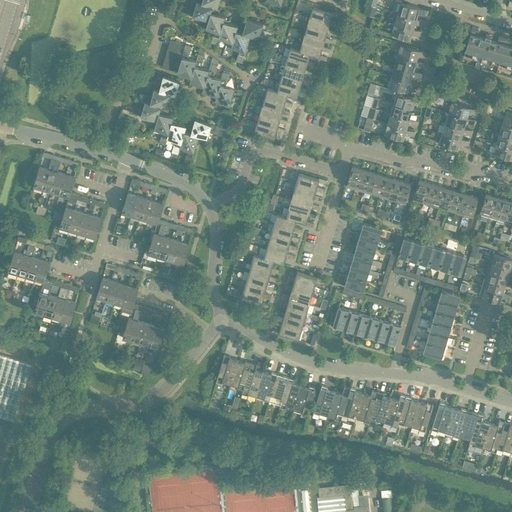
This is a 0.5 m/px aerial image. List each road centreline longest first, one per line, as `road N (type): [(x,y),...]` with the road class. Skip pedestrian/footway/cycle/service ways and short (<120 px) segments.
road 1 (residential): [(511,403),(412,375),(309,363),(221,321)]
road 2 (residential): [(23,511),(53,425),(71,410),(162,392),(211,331)]
road 3 (residential): [(342,173),(350,147),(511,178)]
road 4 (residential): [(209,209),(240,188),(254,149),(342,173)]
road 5 (residential): [(55,267),(92,278),(127,159)]
road 6 (residential): [(127,159),(0,126)]
